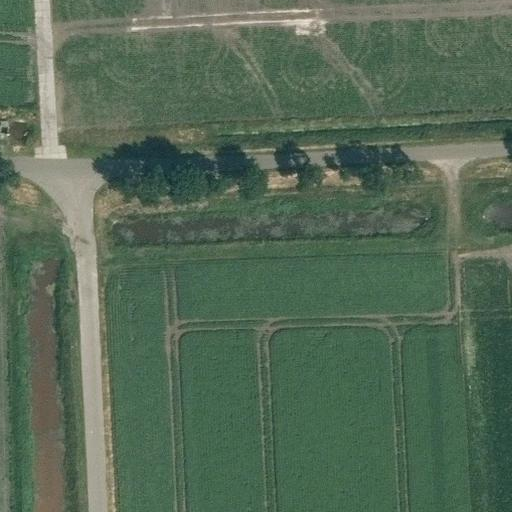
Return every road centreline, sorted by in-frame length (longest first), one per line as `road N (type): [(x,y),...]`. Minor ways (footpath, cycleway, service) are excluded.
road 1 (unclassified): [(79,167),(511,148)]
road 2 (unclassified): [(79,167),(97,511)]
